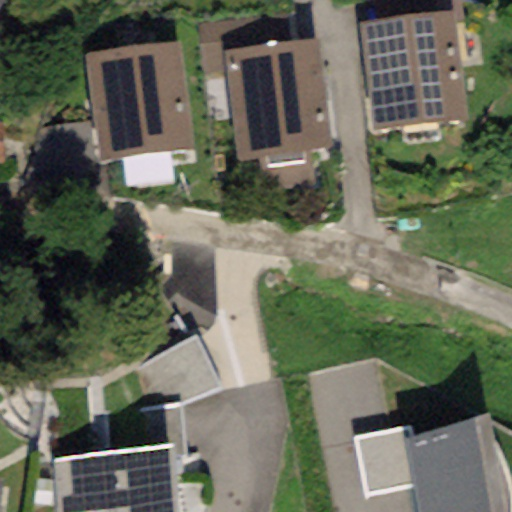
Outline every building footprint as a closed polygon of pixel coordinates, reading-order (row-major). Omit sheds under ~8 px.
[(371,129),(466,117),(454,13),(358,24),(371,129)] [(236,163),(259,159),(261,174),(307,167),(305,153),(332,148),(319,37),(224,52),(236,163)] [(84,52),(95,163),(194,153),(182,41),(84,52)] [(108,454),(172,449),(173,458),(183,457),(178,407),(105,416),(108,454)] [(412,440),(406,442),(413,484),(417,511),(505,511),(487,416),(412,440)] [(408,427),(353,440),(363,496),(413,484),(406,442),(412,440),(408,427)] [(108,454),(49,459),(50,468),(53,511),(177,511),(173,458),(172,449),(108,454)]
